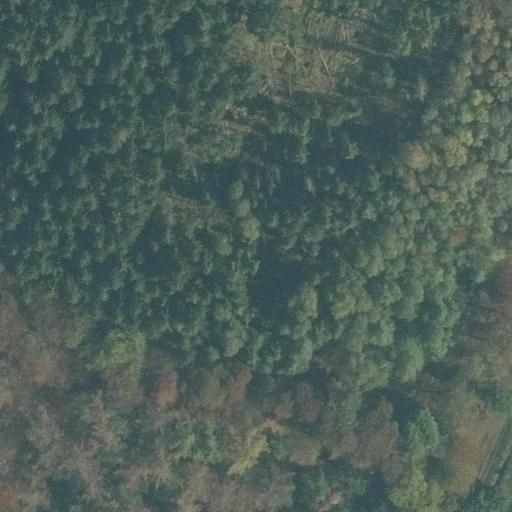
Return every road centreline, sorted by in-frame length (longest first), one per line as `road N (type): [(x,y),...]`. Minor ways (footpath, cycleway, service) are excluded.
road 1 (track): [(0,301),(480,464)]
road 2 (track): [(511,391),(460,511)]
